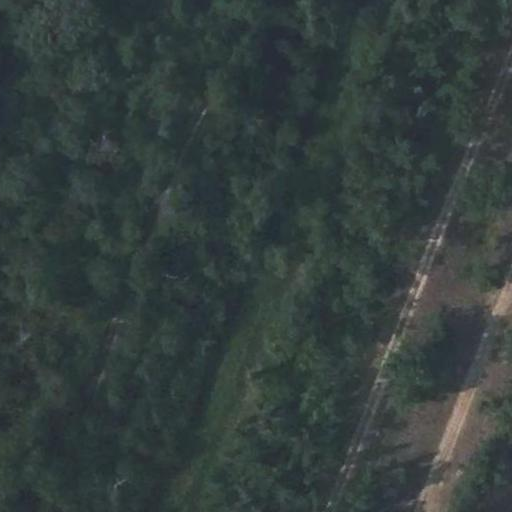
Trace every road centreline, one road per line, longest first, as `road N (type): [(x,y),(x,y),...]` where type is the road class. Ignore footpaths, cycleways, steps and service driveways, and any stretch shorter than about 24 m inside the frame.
road 1 (track): [(252,0),(173,165),(36,511)]
road 2 (track): [(325,511),(511,54)]
road 3 (track): [(511,287),(420,511)]
